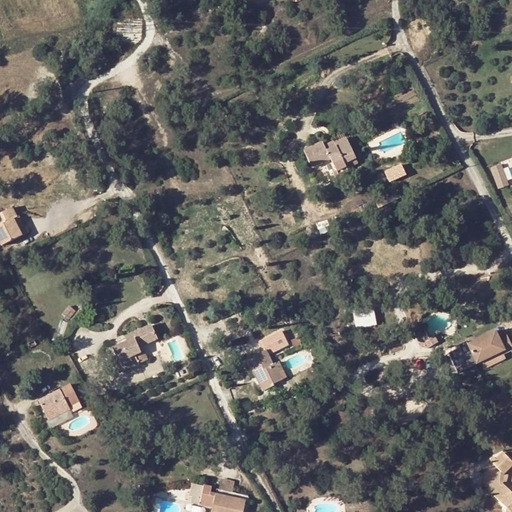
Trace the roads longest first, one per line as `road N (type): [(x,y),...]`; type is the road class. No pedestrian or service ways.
road 1 (residential): [(278,511),(82,105),(83,90),(146,43),(142,0)]
road 2 (residential): [(394,0),(401,34),(511,246)]
